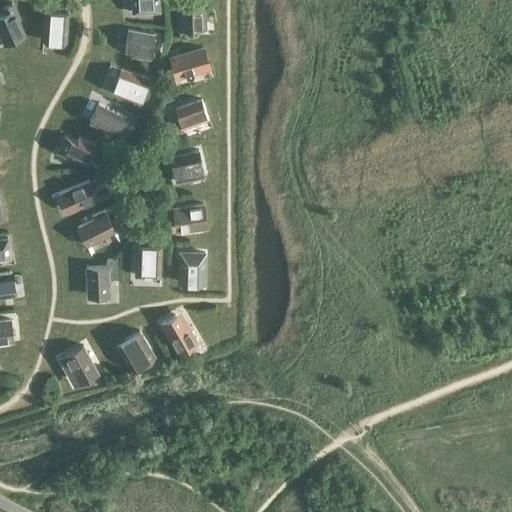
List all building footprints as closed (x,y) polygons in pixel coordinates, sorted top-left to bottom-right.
[(158,9),(157,0),(130,0),(131,5),(143,4),(144,10),(158,9)] [(178,27),(200,26),(199,14),(203,14),(202,0),(180,0),(181,15),(177,15),(178,27)] [(2,5),(0,1),(0,31),(4,41),(22,33),(15,17),(17,16),(11,2),(2,5)] [(66,30),(67,11),(44,9),(42,38),(59,39),(60,30),(66,30)] [(150,56),(154,32),(127,28),(123,45),(132,47),(131,53),(150,56)] [(205,77),(211,75),(202,46),(170,56),(175,70),(183,67),(184,71),(186,74),(189,74),(192,72),(192,69),(207,64),(210,75),(205,76),(205,77)] [(148,97),(151,89),(141,84),(141,83),(115,71),(109,84),(143,100),(145,96),(148,97)] [(210,128),(211,127),(200,97),(174,107),(179,122),(172,124),(175,132),(183,130),(181,126),(206,116),(210,128)] [(116,132),(125,114),(97,101),(88,119),(116,132)] [(75,139),(64,133),(56,149),(81,161),(84,155),(87,156),(94,142),(77,134),(75,139)] [(169,155),(175,180),(203,174),(197,148),(169,155)] [(93,188),(88,177),(58,189),(64,204),(90,194),(93,200),(111,192),(106,181),(93,188)] [(201,230),(206,229),(202,202),(172,206),(175,228),(192,226),(192,221),(204,220),(205,228),(201,229),(201,230)] [(86,243),(114,229),(106,214),(79,228),(86,243)] [(0,257),(9,256),(6,236),(0,237),(0,257)] [(159,275),(160,244),(135,243),(134,274),(159,275)] [(179,291),(179,280),(196,281),(196,261),(203,261),(203,251),(179,250),(178,292),(182,292),(182,291),(179,291)] [(108,293),(107,268),(115,268),(114,258),(106,258),(106,264),(85,265),(86,282),(91,282),(91,294),(108,293)] [(12,276),(0,277),(0,295),(15,293),(12,276)] [(185,332),(174,313),(159,322),(177,351),(197,339),(191,329),(185,332)] [(0,318),(0,339),(11,338),(9,317),(0,318)] [(130,367),(153,353),(138,329),(116,342),(130,367)] [(59,357),(65,354),(79,380),(97,370),(82,343),(58,356),(59,357)]
